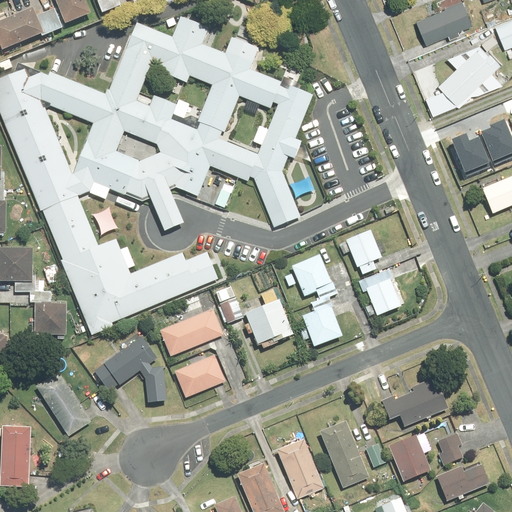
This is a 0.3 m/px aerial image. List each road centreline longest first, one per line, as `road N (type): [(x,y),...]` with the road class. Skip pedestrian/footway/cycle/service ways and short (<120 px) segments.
road 1 (residential): [(150,458),(192,431),(476,314)]
road 2 (residential): [(476,314),(348,0)]
